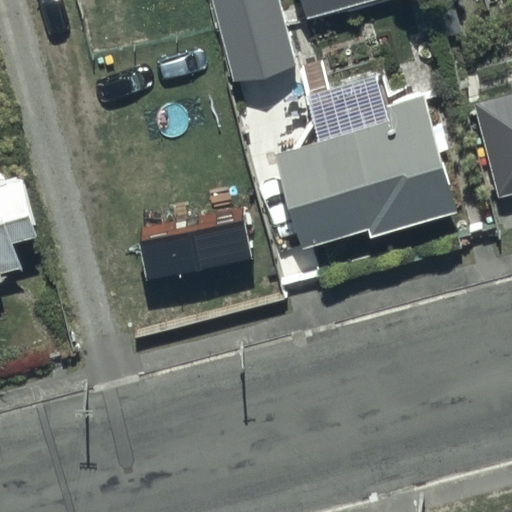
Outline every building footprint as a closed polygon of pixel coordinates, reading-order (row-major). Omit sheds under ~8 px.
[(280,0),(216,0),(236,70),(295,54),(280,0)] [(511,0),(455,0),(462,26),(511,14),(511,0)] [(511,77),(473,88),(498,180),(511,176),(511,77)] [(383,110),(270,141),(297,240),(363,222),(365,229),(456,204),(424,85),(380,97),(383,110)] [(0,262),(15,259),(7,224),(29,220),(18,163),(0,166),(0,262)]
